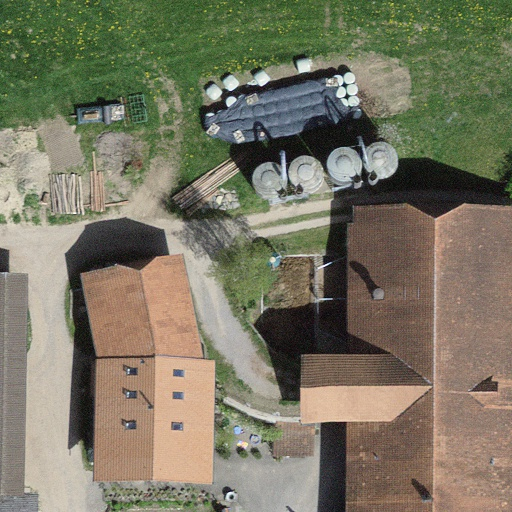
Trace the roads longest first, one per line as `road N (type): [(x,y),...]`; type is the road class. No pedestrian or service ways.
road 1 (track): [(0,248),(57,256),(308,222)]
road 2 (track): [(66,511),(57,256)]
